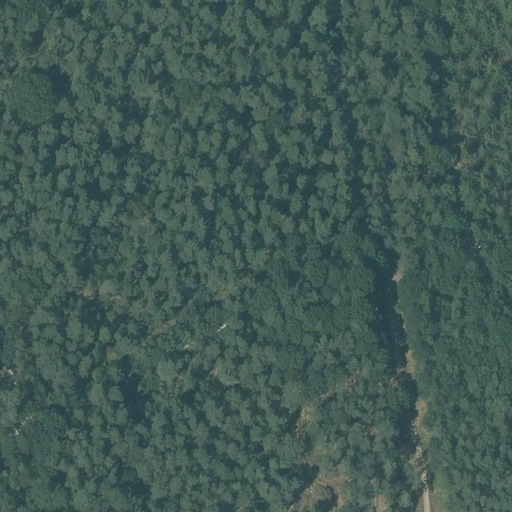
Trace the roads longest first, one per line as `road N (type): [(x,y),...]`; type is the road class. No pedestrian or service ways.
road 1 (unknown): [(32,424),(242,310),(281,262),(379,260)]
road 2 (track): [(511,303),(470,250),(428,0)]
road 3 (track): [(0,347),(32,424),(0,442)]
